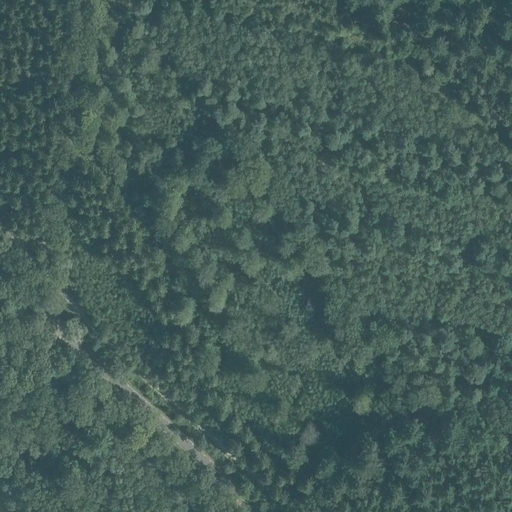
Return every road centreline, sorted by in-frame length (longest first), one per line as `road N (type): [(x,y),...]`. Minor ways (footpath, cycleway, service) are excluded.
road 1 (tertiary): [(252,511),(58,328),(0,262)]
road 2 (track): [(85,0),(60,288)]
road 3 (track): [(82,511),(39,342),(60,288)]
road 4 (track): [(511,126),(367,0)]
